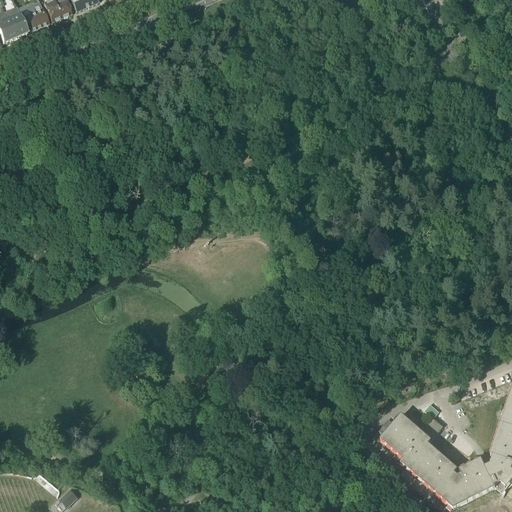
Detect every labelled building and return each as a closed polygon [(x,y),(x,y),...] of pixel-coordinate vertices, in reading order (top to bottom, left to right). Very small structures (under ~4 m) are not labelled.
[(52,26),(61,21),(52,0),(44,0),(47,4),(43,6),(52,26)] [(52,0),(61,21),(63,21),(64,21),(67,20),(68,18),(71,17),(70,13),(72,12),(70,6),(67,7),(64,1),(59,3),(58,0),(52,0)] [(98,6),(95,0),(68,0),(76,15),(98,6)] [(30,35),(48,27),(42,13),(39,7),(27,12),(28,14),(22,17),(30,35)] [(10,12),(3,15),(15,42),(20,39),(27,36),(28,36),(16,10),(10,12)] [(11,43),(15,42),(3,15),(0,16),(0,39),(3,47),(4,46),(11,43)] [(511,390),(490,457),(493,458),(511,464),(511,390)] [(381,421),(376,434),(380,436),(377,442),(441,470),(438,475),(465,487),(480,454),(441,437),(443,432),(391,409),(385,423),(381,421)] [(500,477),(496,481),(499,483),(501,485),(505,486),(507,486),(510,486),(511,485),(511,475),(510,474),(511,469),(511,466),(507,466),(505,466),(502,467),(499,469),(496,472),(500,475),(500,477)] [(67,511),(77,501),(69,493),(59,503),(67,511)] [(511,511),(511,509),(510,502),(495,507),(496,511),(511,511)]
